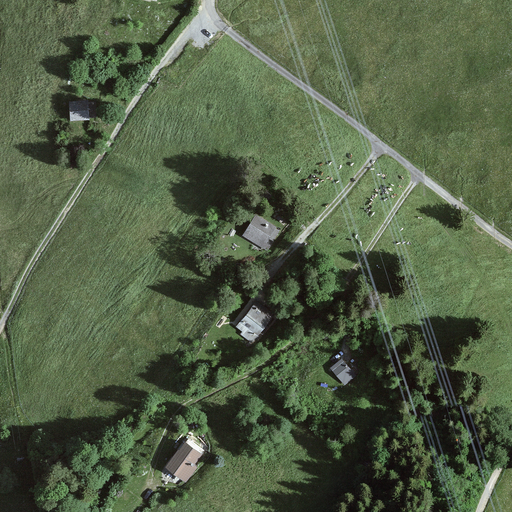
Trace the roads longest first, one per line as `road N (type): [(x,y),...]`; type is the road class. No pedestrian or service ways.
road 1 (track): [(207,9),(511,245)]
road 2 (track): [(0,330),(135,103),(207,9)]
road 3 (unknown): [(382,146),(299,243)]
